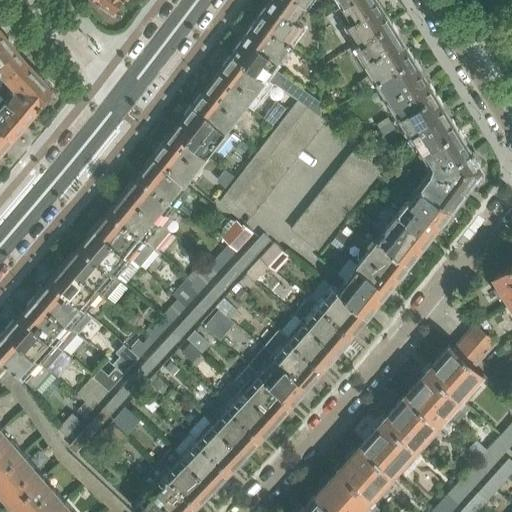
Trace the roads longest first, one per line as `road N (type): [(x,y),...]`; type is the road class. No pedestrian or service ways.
road 1 (residential): [(511,195),(400,336),(238,511)]
road 2 (secondary): [(0,244),(116,101)]
road 3 (residential): [(429,0),(511,134)]
road 4 (residential): [(116,101),(35,0)]
road 5 (secondary): [(116,101),(195,0)]
